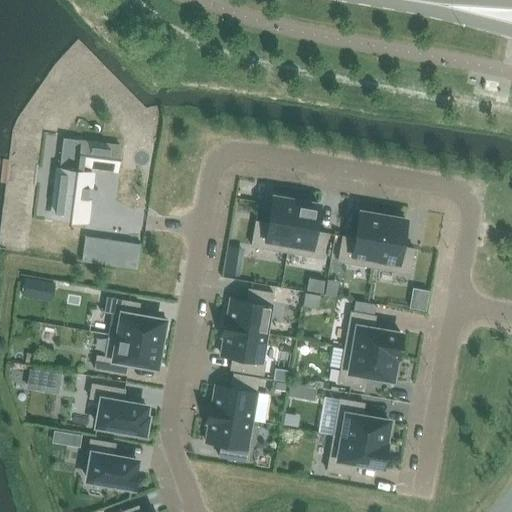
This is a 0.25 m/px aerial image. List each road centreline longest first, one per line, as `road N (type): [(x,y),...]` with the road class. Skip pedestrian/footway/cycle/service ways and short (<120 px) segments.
road 1 (residential): [(195,511),(168,425),(221,153),(234,148),(455,189),(470,205),(455,302)]
road 2 (residential): [(455,302),(421,496)]
